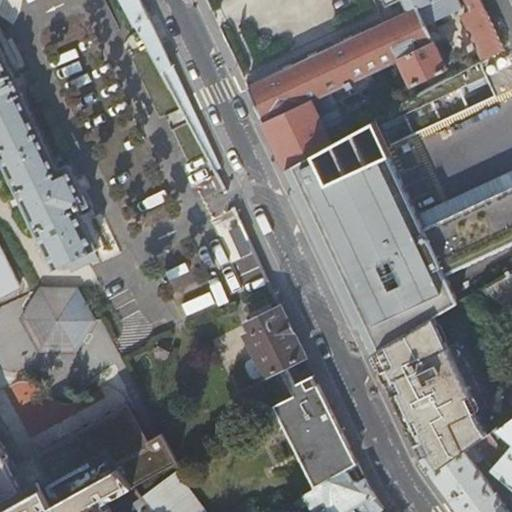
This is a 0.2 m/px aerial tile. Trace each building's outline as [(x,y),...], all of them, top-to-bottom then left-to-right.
[(0,0),(0,155),(55,269),(98,249),(79,209),(90,204),(70,163),(59,168),(0,44),(0,0)] [(122,0),(206,154),(215,170),(217,170),(221,168),(193,109),(162,43),(141,0),(122,0)] [(385,0),(387,3),(393,0),(403,0),(408,10),(247,87),(273,141),(285,167),(330,143),(311,101),(347,84),(349,88),(353,85),(351,81),(398,59),(411,86),(446,70),(434,43),(441,39),(439,35),(432,31),(429,33),(426,27),(462,8),(457,0),(385,0)] [(480,0),(465,0),(472,11),(462,16),(483,59),(503,48),(480,0)] [(443,96),(460,87),(462,90),(491,74),(483,59),(407,101),(414,116),(415,116),(445,100),(443,96)] [(414,116),(407,101),(394,108),(402,123),(414,116)] [(397,125),(390,110),(375,118),(383,133),(397,125)] [(511,196),(427,236),(373,119),(330,143),(285,167),(339,281),(372,353),(421,323),(458,301),(445,274),(511,243),(511,196)] [(215,170),(206,154),(190,162),(201,183),(213,178),(221,194),(227,191),(227,190),(217,170),(215,170)] [(201,183),(190,162),(184,164),(195,186),(201,183)] [(242,222),(237,212),(215,223),(229,250),(236,247),(228,229),(242,223),(242,222)] [(268,280),(242,223),(228,229),(236,247),(254,287),(268,280)] [(0,299),(21,289),(0,245),(0,299)] [(511,269),(482,287),(511,312),(511,269)] [(76,289),(41,287),(25,317),(40,349),(75,351),(95,322),(76,289)] [(295,334),(281,306),(247,323),(252,332),(246,335),(258,359),(250,362),(249,366),(254,375),(258,376),(265,373),(267,376),(282,369),(291,364),(306,357),(306,356),(295,334)] [(372,353),(381,371),(386,369),(390,379),(386,381),(400,411),(407,426),(416,445),(420,442),(425,452),(420,455),(422,458),(433,473),(473,445),(488,434),(479,424),(472,413),(484,405),(446,346),(438,351),(421,323),(372,353)] [(327,399),(319,383),(317,384),(314,376),(315,376),(315,374),(299,382),(291,364),(282,369),(294,395),(262,411),(278,444),(291,437),(316,487),(357,464),(350,448),(351,448),(327,399)] [(386,369),(381,371),(386,381),(390,379),(386,369)] [(0,511),(1,511),(44,490),(53,505),(120,469),(134,488),(178,464),(163,435),(151,442),(132,405),(25,462),(0,415),(0,511)] [(511,416),(488,434),(473,445),(484,458),(485,460),(502,449),(496,442),(502,436),(511,445),(511,447),(493,469),(511,485),(511,416)] [(425,452),(420,442),(416,445),(418,449),(420,455),(425,452)] [(476,465),(484,458),(473,445),(433,473),(460,511),(511,511),(511,508),(510,510),(505,503),(508,501),(506,497),(502,500),(493,488),(497,485),(493,480),(489,482),(476,465)] [(302,497),(312,511),(349,511),(367,503),(372,511),(379,511),(385,508),(369,485),(366,479),(361,482),(354,467),(302,497)] [(134,488),(120,469),(53,505),(44,490),(1,511),(111,511),(106,503),(134,488)] [(150,499),(146,503),(150,509),(152,511),(194,511),(199,509),(175,477),(149,497),(150,499)]
